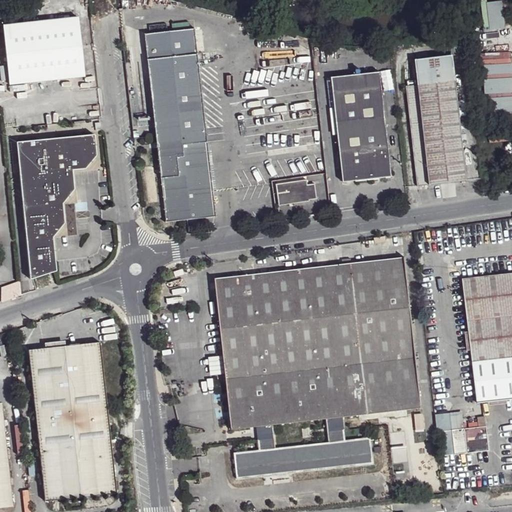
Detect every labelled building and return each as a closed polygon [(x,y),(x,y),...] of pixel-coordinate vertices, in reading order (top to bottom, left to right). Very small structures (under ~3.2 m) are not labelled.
[(495,0),(484,1),(486,28),(504,27),(502,0),(495,0)] [(2,24),(9,85),(84,76),(77,16),(2,24)] [(195,29),(145,34),(166,221),(216,217),(216,211),(208,142),(202,88),(195,29)] [(511,50),(483,52),(487,117),(490,116),(491,128),(487,128),(488,142),(511,140),(511,50)] [(415,60),(418,85),(406,86),(417,186),(466,180),(452,55),(415,60)] [(415,60),(403,64),(406,86),(418,85),(415,60)] [(331,78),(343,182),(391,177),(380,72),(331,78)] [(16,142),(29,279),(33,278),(54,271),(56,271),(52,237),(64,223),(62,203),(74,189),(72,170),(85,168),(96,155),(94,134),(16,142)] [(276,185),(279,205),(309,201),(309,200),(316,199),(314,185),(307,186),(306,180),(276,185)] [(405,257),(214,279),(232,430),(256,427),(259,450),(234,453),(237,479),(373,463),(370,438),(345,441),(342,417),(421,408),(405,257)] [(511,273),(462,279),(477,403),(488,402),(506,400),(511,399),(511,273)] [(20,281),(1,287),(2,302),(21,295),(20,281)] [(28,350),(45,501),(116,493),(100,342),(65,346),(45,348),(28,350)] [(0,402),(0,507),(13,506),(2,402),(0,402)] [(450,416),(452,430),(463,429),(462,414),(450,416)] [(415,415),(416,430),(424,429),(423,415),(415,415)] [(452,430),(455,455),(489,451),(486,426),(463,429),(452,430)] [(455,455),(452,430),(440,431),(443,456),(455,455)]
